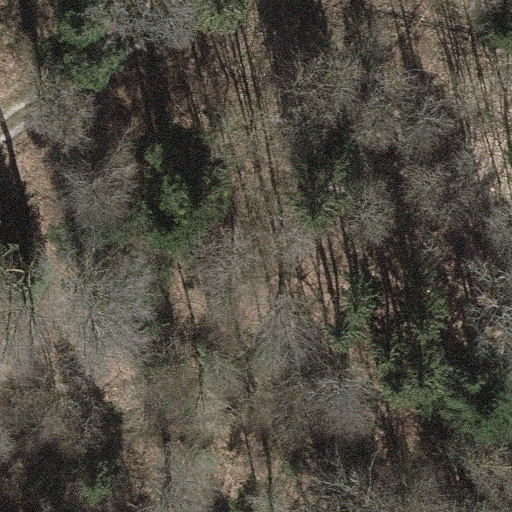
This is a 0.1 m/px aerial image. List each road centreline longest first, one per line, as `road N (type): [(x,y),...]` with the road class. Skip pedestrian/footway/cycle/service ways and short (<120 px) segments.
road 1 (track): [(511,380),(353,377),(142,406),(0,437)]
road 2 (track): [(200,0),(0,134)]
